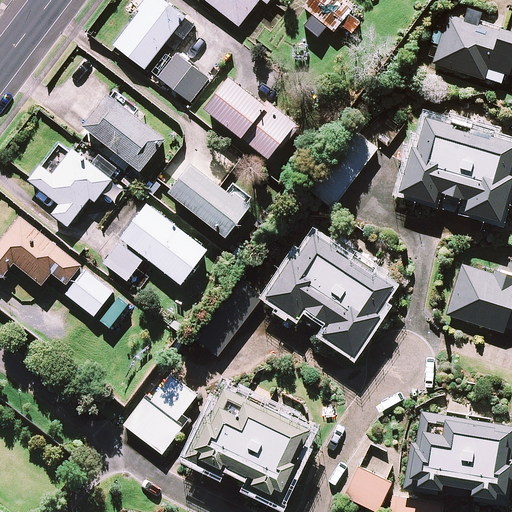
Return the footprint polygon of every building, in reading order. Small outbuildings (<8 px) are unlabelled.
[(185,19),(160,0),(150,0),(116,45),(146,69),(185,19)] [(271,0),(206,0),(240,27),(261,0),(262,0),(268,4),(271,0)] [(340,26),(350,34),(360,23),(350,14),(352,11),(339,0),(312,0),(306,8),(334,32),(340,26)] [(464,21),(449,17),(446,24),(437,21),(431,42),(440,45),(434,64),(502,85),(506,74),(511,76),(511,73),(511,33),(479,24),(482,14),(467,9),(464,21)] [(209,80),(177,56),(160,78),(192,103),(209,80)] [(297,128),(233,78),(208,110),(272,160),(297,128)] [(169,139),(111,94),(86,126),(143,172),(169,139)] [(447,194),(443,210),(455,213),(460,197),(470,200),(467,212),(503,222),(511,189),(511,176),(511,172),(511,141),(426,117),(404,193),(437,202),(440,192),(447,194)] [(378,149),(352,130),(331,158),(308,189),(334,208),(378,149)] [(124,190),(63,141),(31,181),(62,205),(54,214),(70,227),(92,199),(97,203),(105,193),(115,201),(124,190)] [(231,194),(194,165),(172,193),(229,238),(256,204),(236,188),(231,194)] [(208,252),(148,206),(123,239),(183,285),(208,252)] [(83,265),(23,215),(0,243),(0,275),(4,278),(16,263),(43,286),(54,273),(68,284),(83,265)] [(397,285),(317,233),(297,263),(293,261),(270,297),(300,317),(306,307),(333,324),(326,334),(357,354),(382,316),(378,313),(397,285)] [(143,262),(121,246),(107,265),(129,281),(143,262)] [(511,329),(511,278),(464,264),(448,315),(505,333),(507,328),(511,329)] [(114,294),(85,272),(68,295),(96,316),(114,294)] [(262,300),(243,286),(201,341),(219,356),(262,300)] [(128,307),(119,299),(102,321),(111,328),(128,307)] [(144,395),(123,422),(162,454),(184,428),(190,420),(184,415),(199,396),(172,374),(151,401),(144,395)] [(310,431),(228,386),(190,456),(207,465),(210,459),(225,467),(228,462),(256,477),(252,485),(281,501),(301,463),(295,459),(310,431)] [(501,491),(509,492),(511,476),(511,456),(510,457),(511,444),(511,425),(423,411),(417,448),(413,448),(406,487),(424,490),(425,485),(445,488),(446,482),(476,487),(475,493),(500,497),(501,491)] [(392,483),(360,468),(346,496),(379,511),(392,483)] [(443,511),(445,506),(395,497),(391,511),(443,511)]
